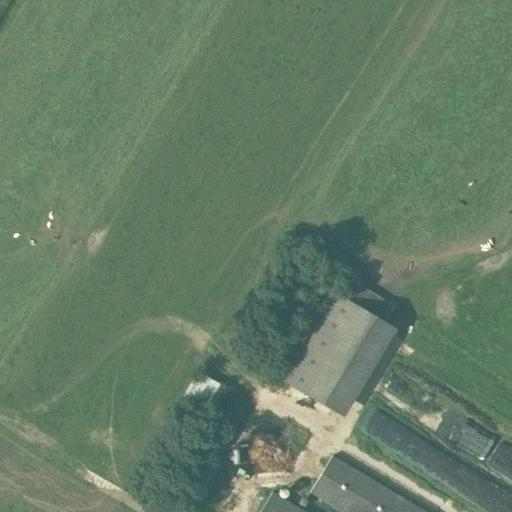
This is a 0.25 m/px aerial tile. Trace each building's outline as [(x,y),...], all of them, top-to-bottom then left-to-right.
[(353,282),(342,298),(386,323),(396,307),(353,282)] [(399,330),(386,323),(342,298),(319,285),(267,371),(345,417),(399,330)] [(184,399),(205,412),(221,385),(199,372),(184,399)] [(382,442),(389,423),(371,417),(365,435),(382,442)] [(426,511),(402,497),(333,456),(310,494),(340,511),(426,511)] [(261,511),(302,511),(272,494),(261,511)]
